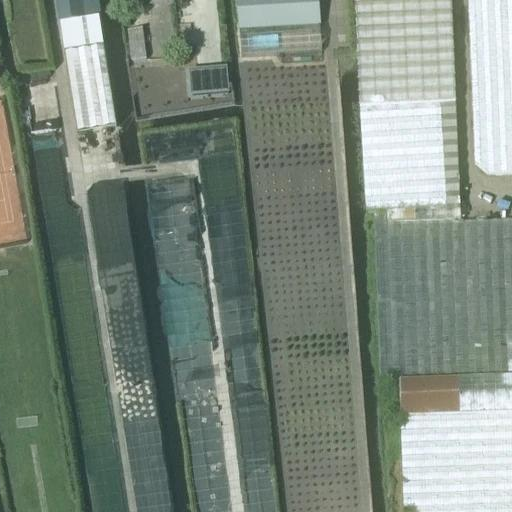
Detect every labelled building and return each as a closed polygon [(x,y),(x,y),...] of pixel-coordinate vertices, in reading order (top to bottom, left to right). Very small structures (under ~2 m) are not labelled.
[(100,49),(103,49),(95,0),(55,0),(64,55),(76,132),(112,126),(100,49)] [(236,0),(239,33),(240,60),(321,55),(320,28),(317,0),(236,0)] [(450,0),(355,0),(366,215),(373,215),(374,227),(380,384),(399,383),(404,511),(511,511),(511,221),(460,224),(450,0)] [(511,175),(511,0),(467,0),(474,166),(487,177),(511,175)] [(146,61),(143,31),(129,32),(132,63),(146,61)]
